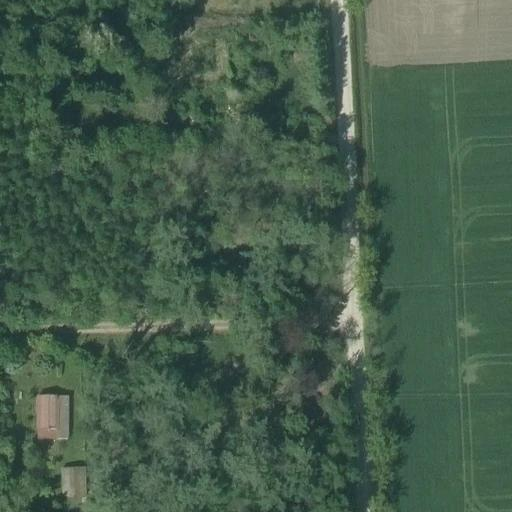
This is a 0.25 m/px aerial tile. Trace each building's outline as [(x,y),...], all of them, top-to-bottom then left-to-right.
[(181,48),(184,78),(217,75),(214,45),(181,48)] [(129,67),(161,70),(162,53),(131,50),(129,67)] [(157,140),(204,144),(207,113),(193,111),(191,134),(180,133),(180,132),(159,130),(157,140)] [(247,143),(280,140),(278,119),(245,123),(247,143)] [(123,136),(153,140),(154,129),(124,125),(123,136)] [(247,247),(220,245),(220,256),(227,257),(226,268),(245,269),(247,247)] [(337,333),(312,331),(312,347),(336,348),(337,333)] [(257,357),(236,356),(236,379),(257,380),(257,357)] [(220,382),(212,382),(212,402),(221,402),(220,382)] [(37,398),(35,440),(67,441),(68,398),(37,398)] [(281,408),(227,406),(228,435),(248,436),(249,426),(281,427),(281,408)] [(148,467),(151,485),(161,483),(158,465),(148,467)] [(60,470),(61,499),(85,497),(84,468),(60,470)]
